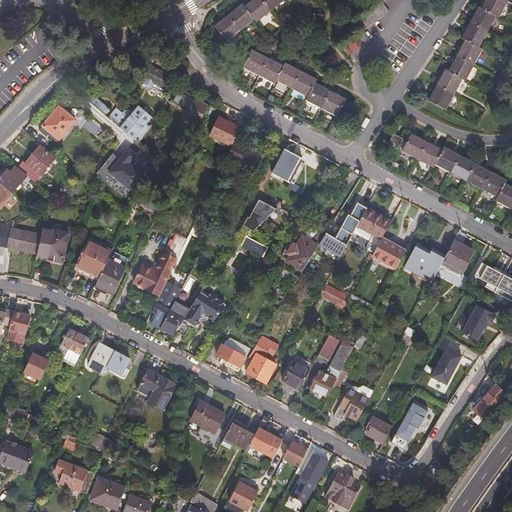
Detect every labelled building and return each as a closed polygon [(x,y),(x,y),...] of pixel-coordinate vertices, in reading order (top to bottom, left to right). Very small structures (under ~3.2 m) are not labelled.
[(284,2),(281,0),(254,0),(243,9),(241,7),(213,29),(225,44),(254,22),(256,24),(284,2)] [(377,0),(379,3),(354,22),(360,32),(339,48),(347,58),(368,42),(362,33),(388,13),(382,5),(388,0),(377,0)] [(462,40),(464,41),(448,71),(446,71),(429,102),(446,112),(462,80),(466,81),(482,51),(480,48),(496,18),(499,20),(509,0),(487,0),(481,11),(479,9),(462,40)] [(81,1),(76,7),(84,12),(88,5),(81,1)] [(166,43),(157,38),(154,43),(163,48),(166,43)] [(305,102),(337,119),(345,101),(314,85),(317,81),(285,64),(282,69),(251,52),(242,70),(273,86),(275,83),(307,99),(305,102)] [(168,88),(174,76),(146,61),(139,73),(145,76),(144,81),(164,92),(166,88),(168,88)] [(87,90),(82,95),(104,114),(108,108),(87,90)] [(186,94),(178,90),(173,101),(181,105),(186,94)] [(190,109),(196,98),(188,94),(183,105),(190,109)] [(200,123),(209,105),(196,98),(190,109),(186,117),(200,123)] [(108,117),(138,142),(142,137),(141,135),(148,127),(146,125),(145,123),(150,116),(138,106),(132,112),(128,110),(124,111),(121,114),(116,109),(108,117)] [(56,142),(75,120),(60,107),(39,131),(45,137),(48,135),(56,142)] [(233,146),(241,128),(219,117),(209,135),(233,146)] [(403,141),(394,136),(389,145),(398,150),(403,141)] [(497,202),(511,210),(511,188),(506,185),(508,182),(444,148),(442,152),(411,136),(403,153),(432,169),(435,164),(499,199),(497,202)] [(254,173),(263,153),(237,140),(227,160),(254,173)] [(102,179),(106,174),(128,190),(141,173),(133,167),(140,158),(119,143),(96,174),(102,179)] [(22,160),(16,167),(32,181),(52,158),(38,146),(25,162),(22,160)] [(295,164),(298,158),(291,154),(291,152),(282,148),(269,174),(285,183),(286,181),(291,184),(300,167),(295,164)] [(7,171),(0,178),(0,183),(9,192),(19,181),(7,171)] [(341,179),(338,180),(327,185),(329,191),(330,193),(343,187),(341,179)] [(352,194),(358,197),(364,182),(358,179),(352,194)] [(0,202),(9,192),(0,183),(0,202)] [(137,200),(137,199),(140,193),(133,186),(128,191),(137,200)] [(101,197),(93,190),(90,194),(90,199),(94,198),(101,197)] [(131,213),(137,200),(128,191),(127,191),(118,201),(131,213)] [(159,209),(162,202),(141,191),(140,193),(137,199),(159,209)] [(241,226),(256,234),(271,206),(256,198),(241,226)] [(354,229),(366,208),(357,204),(350,217),(348,216),(334,240),(325,234),(319,245),(339,257),(345,246),(340,243),(346,231),(352,234),(354,229)] [(383,236),(390,222),(366,208),(354,229),(362,233),(365,227),(374,231),(371,238),(367,246),(375,250),(383,236)] [(0,246),(39,255),(43,237),(0,227),(0,246)] [(365,227),(362,233),(371,238),(374,231),(365,227)] [(39,255),(38,258),(63,264),(70,235),(45,229),(43,237),(39,255)] [(231,241),(226,238),(216,233),(213,239),(227,248),(231,241)] [(161,292),(165,283),(184,246),(182,245),(185,238),(177,234),(173,241),(172,241),(165,254),(163,254),(154,271),(143,266),(134,284),(149,292),(152,288),(161,292)] [(301,272),(317,247),(296,234),(294,238),(290,238),(288,238),(280,251),(279,258),(301,272)] [(398,267),(408,249),(383,236),(375,250),(374,253),(398,267)] [(240,246),(262,258),(267,249),(245,237),(240,246)] [(89,239),(75,266),(87,272),(88,270),(100,275),(108,259),(112,251),(89,239)] [(474,249),(454,239),(446,254),(440,265),(451,271),(454,268),(462,272),(474,249)] [(412,269),(432,280),(440,265),(446,254),(433,247),(431,250),(417,243),(408,261),(414,264),(412,269)] [(98,280),(95,286),(112,294),(125,268),(108,259),(100,275),(98,278),(98,280)] [(406,265),(412,269),(414,264),(408,261),(406,265)] [(511,280),(482,264),(475,277),(488,284),(486,288),(511,303),(511,280)] [(75,266),(74,268),(98,280),(98,278),(100,275),(88,270),(87,272),(75,266)] [(278,277),(293,286),(297,279),(283,271),(278,277)] [(305,278),(300,275),(298,278),(297,279),(293,286),(301,291),(305,285),(303,283),(305,278)] [(188,292),(194,280),(189,277),(183,290),(188,292)] [(149,324),(159,329),(169,311),(162,306),(164,303),(163,301),(171,286),(165,283),(161,292),(159,297),(152,310),(155,312),(149,324)] [(325,284),(322,289),(339,299),(346,302),(349,298),(349,297),(325,284)] [(149,292),(159,297),(161,292),(152,288),(149,292)] [(225,305),(210,295),(208,297),(201,292),(189,310),(175,331),(184,337),(192,325),(195,327),(200,319),(207,317),(214,322),(225,305)] [(349,298),(373,312),(376,306),(352,292),(349,297),(349,298)] [(346,302),(339,299),(335,306),(342,310),(346,302)] [(159,329),(172,336),(175,331),(189,310),(175,302),(169,311),(159,329)] [(475,305),(460,333),(475,342),(486,322),(490,323),(494,316),(475,305)] [(0,309),(0,331),(2,326),(10,328),(14,313),(0,309)] [(30,318),(14,313),(10,328),(9,332),(24,336),(30,318)] [(74,366),(89,337),(71,327),(55,356),(74,366)] [(404,333),(411,338),(414,332),(407,328),(404,333)] [(407,345),(411,338),(404,333),(399,341),(407,345)] [(273,356),(279,346),(261,336),(251,354),(256,357),(247,373),(267,384),(277,365),(275,364),(270,361),(265,358),(268,353),(273,356)] [(365,339),(360,336),(354,347),(359,349),(365,339)] [(328,337),(317,356),(328,362),(338,342),(328,337)] [(225,342),(223,345),(245,357),(250,349),(230,339),(225,342)] [(108,362),(114,351),(100,343),(87,366),(102,374),(106,366),(108,362)] [(238,371),(245,357),(223,345),(222,345),(217,355),(226,361),(225,364),(238,371)] [(309,392),(324,400),(330,389),(340,371),(352,350),(342,345),(332,364),(334,365),(333,368),(330,367),(325,375),(320,372),(309,392)] [(37,386),(52,353),(41,348),(39,352),(34,350),(22,379),(37,386)] [(429,376),(444,384),(459,356),(445,348),(429,376)] [(115,352),(114,351),(108,362),(123,370),(121,374),(110,368),(109,372),(124,379),(129,370),(124,368),(129,359),(122,355),(115,352)] [(123,370),(108,362),(106,366),(110,368),(121,374),(123,370)] [(282,383),(298,392),(309,372),(292,363),(282,383)] [(161,411),(175,385),(148,369),(137,390),(148,397),(145,402),(161,411)] [(340,371),(330,389),(336,392),(346,375),(340,371)] [(356,422),(373,390),(362,385),(359,387),(352,384),(333,417),(341,421),(344,415),(356,422)] [(490,389),(468,412),(481,424),(504,402),(490,389)] [(214,431),(223,414),(200,402),(186,427),(197,433),(202,425),(214,431)] [(428,411),(413,402),(391,442),(403,449),(415,427),(418,428),(428,411)] [(13,411),(4,408),(0,418),(6,420),(9,421),(13,411)] [(14,408),(13,411),(9,421),(20,425),(25,413),(25,412),(14,408)] [(25,413),(20,425),(39,431),(44,421),(25,413)] [(363,433),(382,444),(391,427),(372,417),(363,433)] [(261,431),(267,420),(264,418),(255,434),(249,445),(265,454),(274,438),(261,431)] [(246,451),(249,445),(255,434),(232,421),(220,445),(228,449),(232,443),(246,451)] [(62,430),(59,438),(64,440),(66,441),(70,433),(62,430)] [(96,451),(104,436),(95,431),(86,448),(96,451)] [(291,443),(295,435),(288,431),(275,455),(283,459),(291,443)] [(114,441),(104,436),(96,451),(102,453),(106,455),(114,441)] [(76,454),(79,446),(66,441),(64,440),(62,448),(76,454)] [(114,441),(106,455),(112,458),(119,444),(114,441)] [(0,463),(24,472),(31,453),(5,443),(0,456),(0,463)] [(297,467),(306,451),(291,443),(283,459),(297,467)] [(319,476),(327,462),(312,454),(305,468),(319,476)] [(59,486),(85,496),(93,477),(58,464),(54,476),(61,479),(59,486)] [(347,510),(359,488),(352,483),(354,479),(346,475),(345,476),(337,472),(324,496),(347,510)] [(90,502),(117,511),(125,490),(98,480),(90,502)] [(229,503),(244,511),(247,511),(258,494),(259,492),(251,488),(250,490),(239,484),(229,503)] [(189,501),(208,511),(212,511),(216,505),(197,495),(200,488),(197,486),(189,501)] [(146,511),(150,505),(129,496),(123,511),(146,511)]
